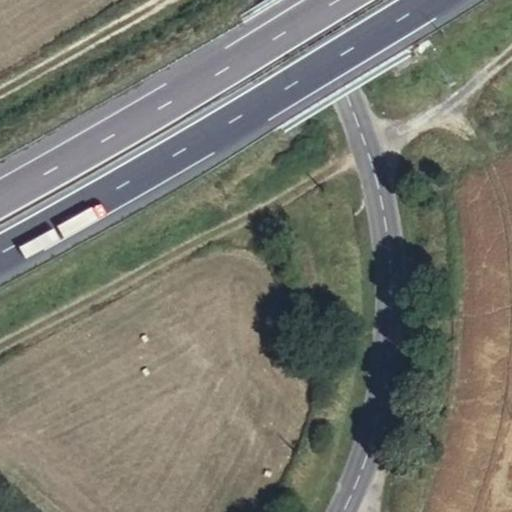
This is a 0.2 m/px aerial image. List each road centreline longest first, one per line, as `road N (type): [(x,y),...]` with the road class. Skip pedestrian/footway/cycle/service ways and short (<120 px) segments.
road 1 (tertiary): [(305,0),(375,186),(384,247),(372,384),(331,511)]
road 2 (motorway): [(0,260),(439,0)]
road 3 (motorway): [(332,0),(0,195)]
road 4 (track): [(364,154),(423,121),(511,52)]
